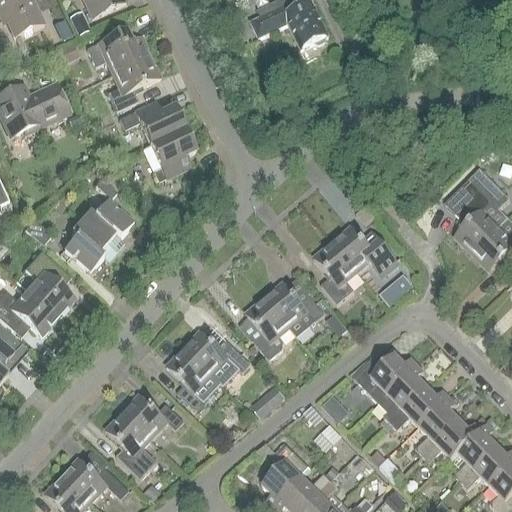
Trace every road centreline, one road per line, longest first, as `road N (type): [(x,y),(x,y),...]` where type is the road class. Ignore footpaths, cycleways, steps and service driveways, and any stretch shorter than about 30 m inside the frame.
road 1 (residential): [(0,486),(261,185)]
road 2 (residential): [(192,493),(404,320),(424,319)]
road 3 (residential): [(261,185),(327,133),(367,114),(511,93)]
road 4 (residential): [(261,185),(244,169),(164,0)]
road 5 (residential): [(511,407),(424,319)]
